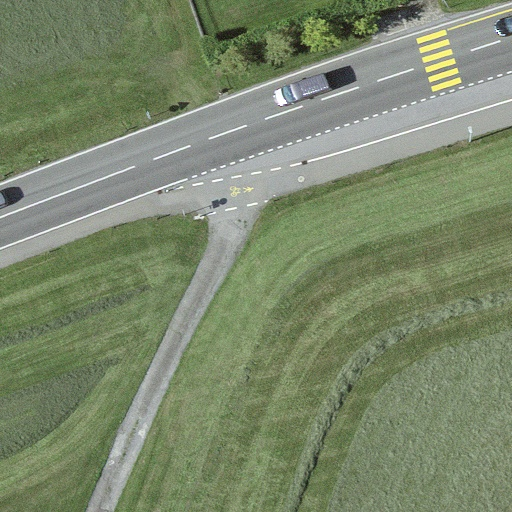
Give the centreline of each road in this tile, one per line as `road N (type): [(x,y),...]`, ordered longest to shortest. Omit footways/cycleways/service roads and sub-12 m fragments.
road 1 (secondary): [(511,38),(0,217)]
road 2 (track): [(210,139),(235,208),(105,511)]
